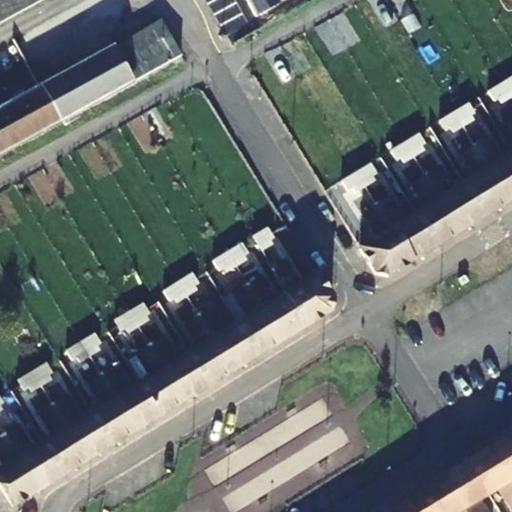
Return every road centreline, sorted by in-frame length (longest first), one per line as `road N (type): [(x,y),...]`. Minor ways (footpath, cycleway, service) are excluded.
road 1 (residential): [(365,308),(54,505),(55,511)]
road 2 (unclassified): [(365,308),(215,68)]
road 3 (residential): [(511,222),(365,308)]
road 4 (residential): [(450,446),(365,308)]
